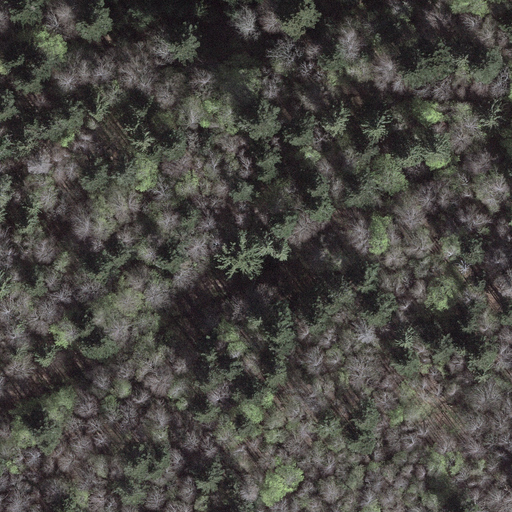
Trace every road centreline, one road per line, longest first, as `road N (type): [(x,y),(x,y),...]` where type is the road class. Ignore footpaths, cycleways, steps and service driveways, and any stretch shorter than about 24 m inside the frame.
road 1 (track): [(0,406),(511,108)]
road 2 (track): [(0,18),(165,57),(272,62),(445,86),(511,79)]
